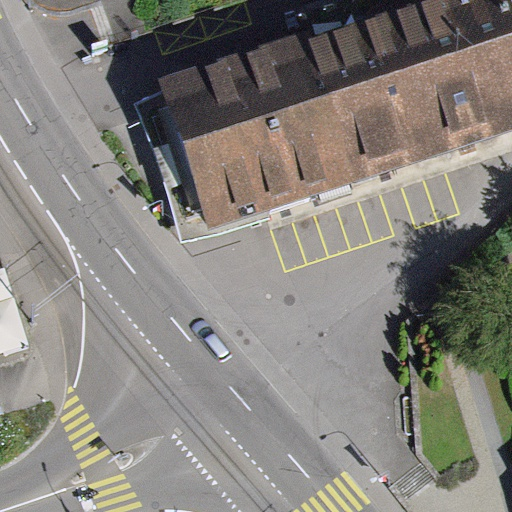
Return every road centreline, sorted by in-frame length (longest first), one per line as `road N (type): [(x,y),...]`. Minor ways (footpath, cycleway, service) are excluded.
road 1 (primary): [(242,397),(124,259),(0,73)]
road 2 (secondary): [(242,397),(94,471),(0,505)]
road 3 (primary): [(242,397),(339,511)]
